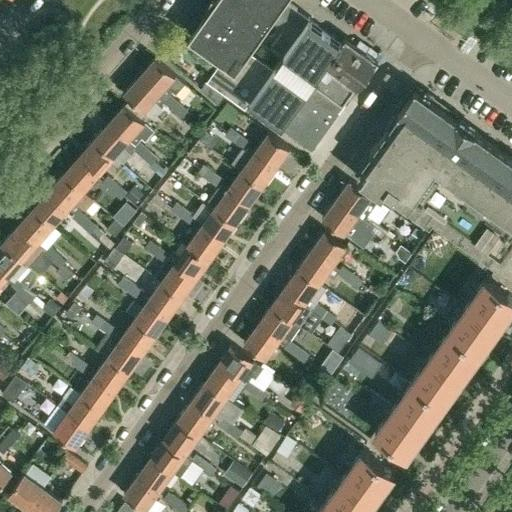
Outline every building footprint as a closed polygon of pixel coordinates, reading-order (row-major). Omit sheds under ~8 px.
[(193,32),(190,35),(190,36),(222,59),(223,58),(236,67),(248,49),(249,50),(269,21),(268,20),(282,0),(285,0),(286,0),(285,0),(215,0),(199,23),(198,21),(190,29),(193,32)] [(249,50),(273,67),(309,16),(286,0),(285,0),(286,0),(285,0),(282,0),(268,20),(269,21),(249,50)] [(285,118),(286,118),(312,81),(342,40),(309,16),(273,67),(248,103),(248,104),(248,103),(262,113),(267,106),(285,118)] [(281,127),(312,150),(344,105),(343,104),(356,85),(358,86),(378,59),(346,37),(344,41),(342,40),(312,81),(286,118),(285,118),(286,119),(281,127)] [(219,102),(224,94),(226,92),(246,107),(248,104),(248,103),(273,67),(249,50),(248,49),(236,67),(223,58),(222,59),(202,87),(219,102)] [(177,93),(186,82),(156,56),(140,73),(165,96),(168,92),(170,94),(171,93),(173,90),(177,93)] [(161,104),(164,100),(172,107),(178,100),(171,93),(170,94),(168,92),(165,96),(140,73),(125,91),(154,117),(163,106),(161,104)] [(369,166),(361,178),(382,193),(430,228),(431,227),(433,224),(437,226),(499,271),(511,280),(511,155),(475,129),(476,128),(459,116),(458,116),(434,99),(435,96),(428,91),(420,85),(418,88),(416,86),(415,86),(399,108),(399,109),(400,109),(362,161),(369,166)] [(189,109),(178,100),(172,107),(182,117),(189,109)] [(125,102),(110,119),(130,138),(136,143),(139,139),(139,140),(140,140),(142,136),(146,140),(156,129),(125,102)] [(225,134),(235,141),(241,133),(225,122),(226,120),(219,114),(214,120),(226,131),(225,134)] [(115,155),(130,138),(110,119),(94,137),(115,155)] [(291,146),(268,130),(255,150),(277,166),(291,146)] [(235,141),(242,147),(245,149),(251,140),(241,133),(235,141)] [(94,137),(79,154),(100,172),(115,155),(94,137)] [(148,148),(140,140),(139,140),(139,139),(136,143),(132,147),(142,155),(148,148)] [(252,154),(245,149),(242,147),(232,161),(241,168),(263,184),(277,166),(255,150),(252,154)] [(169,166),(148,148),(142,155),(152,163),(155,160),(166,170),(169,166)] [(79,154),(64,171),(85,189),(100,172),(79,154)] [(198,171),(208,178),(214,170),(204,163),(198,171)] [(241,168),(228,187),(250,203),(263,184),(241,168)] [(226,178),(214,170),(208,178),(220,187),(226,178)] [(64,171),(49,188),(69,207),(75,212),(76,212),(79,208),(82,205),(85,208),(94,198),(85,189),(64,171)] [(102,181),(112,190),(118,182),(109,173),(102,181)] [(350,178),(336,197),(365,217),(368,213),(367,213),(378,198),(350,178)] [(128,191),(118,182),(112,190),(122,198),(128,191)] [(144,193),(134,185),(126,194),(135,203),(144,193)] [(228,187),(215,205),(237,221),(250,203),(228,187)] [(49,188),(34,206),(54,224),(69,207),(49,188)] [(336,197),(322,216),(358,242),(369,226),(372,229),(378,221),(368,213),(365,217),(336,197)] [(188,208),(177,201),(172,209),(182,216),(188,208)] [(215,205),(201,224),(223,240),(237,221),(215,205)] [(34,206),(18,223),(39,241),(54,224),(34,206)] [(72,215),(82,224),(88,217),(79,208),(76,212),(75,212),(72,215)] [(199,215),(188,208),(182,216),(194,223),(199,215)] [(142,210),(133,222),(139,226),(148,215),(142,210)] [(82,224),(91,232),(94,229),(102,236),(105,233),(88,217),(82,224)] [(389,229),(378,221),(372,229),(383,237),(389,229)] [(30,264),(43,251),(46,247),(44,246),(39,241),(18,223),(3,240),(30,264)] [(201,224),(188,242),(210,258),(223,240),(201,224)] [(415,227),(408,237),(416,243),(423,233),(415,227)] [(334,263),(348,244),(325,228),(311,248),(340,269),(341,268),(340,267),(334,263)] [(145,246),(155,254),(161,246),(151,238),(145,246)] [(0,267),(8,275),(14,280),(15,281),(18,277),(23,271),(30,264),(3,240),(0,243),(0,267)] [(48,242),(44,246),(46,247),(43,251),(51,258),(58,251),(48,242)] [(174,248),(171,253),(161,246),(155,254),(165,261),(165,260),(166,261),(169,257),(197,277),(210,258),(188,242),(181,253),(174,248)] [(412,252),(412,251),(401,243),(396,250),(398,257),(404,261),(405,261),(412,252)] [(124,253),(116,247),(115,246),(114,245),(103,261),(113,269),(124,253)] [(311,248),(298,267),(320,283),(328,272),(334,277),(338,272),(348,279),(354,271),(343,263),(340,267),(341,268),(340,269),(311,248)] [(58,251),(51,258),(61,267),(68,260),(58,251)] [(183,296),(197,277),(169,257),(166,261),(165,260),(165,261),(155,275),(161,280),(183,296)] [(0,284),(8,275),(0,267),(0,284)] [(284,285),(313,306),(317,301),(321,296),(314,291),(320,283),(298,267),(284,285)] [(364,278),(354,271),(348,279),(358,286),(364,278)] [(118,283),(129,291),(134,283),(135,283),(124,275),(118,283)] [(511,306),(511,294),(492,280),(486,276),(449,327),(481,350),(511,306)] [(28,285),(18,277),(15,281),(14,280),(11,283),(21,293),(28,285)] [(183,296),(161,280),(148,298),(170,314),(183,296)] [(134,283),(129,291),(139,298),(144,290),(134,283)] [(28,285),(21,293),(30,301),(32,298),(37,294),(29,287),(28,285)] [(284,285),(271,304),(300,325),(311,309),(322,316),(327,308),(317,301),(313,306),(284,285)] [(148,298),(135,317),(157,333),(170,314),(148,298)] [(43,306),(43,307),(52,315),(56,310),(61,305),(54,299),(50,304),(46,302),(43,306)] [(74,300),(64,312),(71,318),(81,306),(74,300)] [(258,322),(280,339),(286,343),(290,339),(300,325),(271,304),(258,322)] [(338,315),(327,308),(322,316),(332,323),(338,315)] [(92,320),(102,328),(108,320),(97,313),(92,320)] [(341,324),(342,325),(353,332),(358,325),(346,316),(341,324)] [(135,317),(121,335),(143,351),(157,333),(135,317)] [(383,343),(393,329),(378,318),(368,332),(383,343)] [(117,326),(108,320),(102,328),(107,331),(112,334),(114,331),(117,326)] [(267,357),(280,339),(258,322),(244,341),(267,357)] [(449,327),(414,376),(446,399),(481,350),(449,327)] [(121,335),(108,354),(130,370),(143,351),(121,335)] [(300,346),(290,339),(286,343),(283,346),(294,354),(300,346)] [(232,342),(218,362),(247,383),(250,378),(253,375),(256,377),(264,365),(255,358),(232,342)] [(383,361),(359,344),(348,359),(372,376),(383,361)] [(311,354),(300,346),(294,354),(305,362),(311,354)] [(70,350),(68,353),(65,357),(76,365),(81,357),(70,350)] [(108,354),(95,373),(117,389),(130,370),(108,354)] [(20,366),(31,374),(39,364),(28,356),(20,366)] [(92,364),(81,357),(76,365),(86,372),(92,364)] [(0,377),(2,379),(11,370),(0,359),(0,377)] [(244,385),(255,393),(261,385),(250,378),(247,383),(218,362),(205,381),(227,396),(235,385),(241,390),(244,385)] [(13,401),(23,387),(28,381),(16,373),(1,393),(13,401)] [(95,373),(81,391),(103,407),(117,389),(95,373)] [(407,453),(446,399),(414,376),(376,430),(407,453)] [(219,419),(223,414),(227,418),(238,404),(227,396),(205,381),(191,399),(213,415),(219,419)] [(58,403),(61,406),(62,406),(90,426),(103,407),(81,391),(71,384),(58,403)] [(275,395),(261,385),(255,393),(265,401),(268,397),(272,399),(275,395)] [(290,403),(303,412),(311,400),(298,391),(290,403)] [(191,399),(178,418),(200,434),(213,415),(191,399)] [(76,445),(90,426),(62,406),(68,410),(54,429),(76,445)] [(264,421),(278,430),(286,420),(272,410),(264,421)] [(234,423),(227,418),(223,414),(219,419),(217,422),(228,430),(234,423)] [(178,418),(165,436),(187,452),(188,451),(200,434),(178,418)] [(36,426),(29,419),(22,427),(30,434),(36,426)] [(244,430),(234,423),(228,430),(238,438),(240,435),(265,453),(279,434),(266,425),(258,435),(246,426),(244,430)] [(14,426),(5,436),(13,442),(21,433),(14,426)] [(297,440),(286,433),(282,440),(293,447),(297,440)] [(5,436),(0,442),(0,451),(3,453),(13,442),(5,436)] [(165,436),(151,455),(173,471),(181,460),(188,465),(191,461),(202,468),(207,460),(196,451),(194,455),(188,451),(187,452),(165,436)] [(363,448),(326,499),(344,511),(365,511),(395,471),(363,448)] [(69,449),(63,457),(73,464),(79,456),(69,449)] [(151,455),(138,473),(160,489),(173,471),(151,455)] [(0,485),(13,471),(0,458),(0,485)] [(217,467),(207,460),(202,468),(212,475),(217,467)] [(25,471),(9,493),(28,506),(44,485),(37,479),(44,469),(34,461),(26,472),(25,471)] [(240,463),(230,477),(242,485),(252,472),(240,463)] [(276,478),(266,471),(256,485),(266,492),(276,478)] [(124,492),(146,508),(160,489),(138,473),(124,492)] [(35,511),(53,511),(63,499),(44,485),(28,506),(35,511)] [(169,489),(164,497),(174,504),(180,497),(169,489)] [(184,511),(190,505),(180,497),(174,504),(184,511)] [(344,511),(326,499),(316,511),(344,511)]
